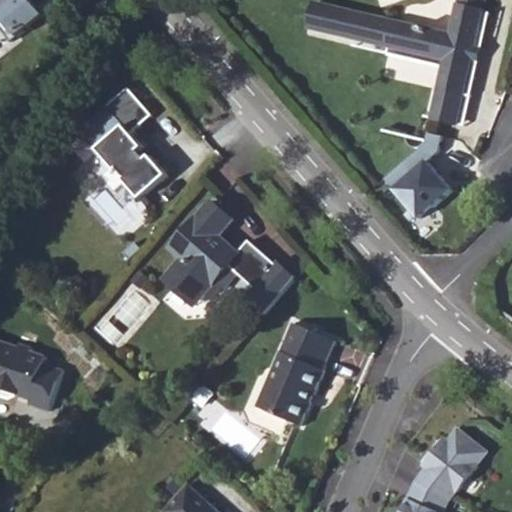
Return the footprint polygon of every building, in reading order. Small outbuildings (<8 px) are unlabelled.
[(0,0),(0,27),(12,43),(46,17),(41,10),(53,0),(0,0)] [(356,41),(392,49),(448,62),(447,70),(442,92),(468,98),(476,62),(468,60),(470,46),(479,48),(488,12),(490,0),(462,0),(455,35),(318,5),(312,30),(356,41)] [(476,62),(479,48),(470,46),(468,60),(476,62)] [(476,62),(468,98),(461,127),(467,128),(487,50),(479,48),(476,62)] [(390,57),(447,70),(448,62),(392,49),(390,57)] [(461,127),(468,98),(442,92),(435,121),(456,126),(461,127)] [(135,93),(113,112),(130,131),(103,155),(122,176),(124,174),(132,182),(129,184),(146,203),(173,179),(155,160),(151,164),(144,155),(148,152),(136,138),(157,120),(135,93)] [(411,142),(411,146),(413,149),(418,152),(423,152),(425,150),(429,146),(430,142),(411,138),(411,142)] [(425,159),(387,188),(412,221),(451,191),(425,159)] [(166,284),(197,312),(216,291),(222,297),(237,281),(255,298),(246,308),(261,322),(295,282),(279,267),(278,269),(250,244),(239,256),(221,238),(235,223),(215,204),(172,250),(185,263),(166,284)] [(260,411),(305,429),(329,373),(326,372),(338,344),(297,326),(260,411)] [(0,388),(1,389),(4,397),(15,401),(24,397),(35,400),(34,405),(53,412),(69,369),(50,362),(51,358),(36,352),(37,349),(25,344),(23,347),(0,338),(0,388)] [(431,471),(419,486),(452,502),(459,493),(461,494),(481,469),(480,468),(490,455),(461,432),(452,444),(450,446),(452,447),(446,454),(441,450),(427,467),(431,471)] [(447,441),(441,450),(446,454),(452,447),(450,446),(452,444),(447,441)] [(222,511),(191,483),(166,511),(167,511),(222,511)] [(447,511),(452,502),(419,486),(407,511),(447,511)]
